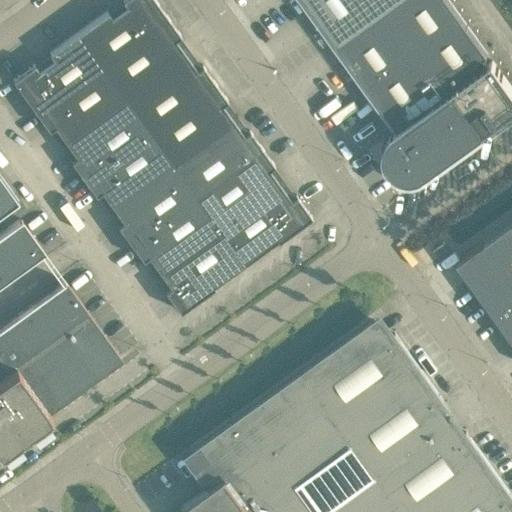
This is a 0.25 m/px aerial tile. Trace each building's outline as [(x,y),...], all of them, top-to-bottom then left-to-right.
[(107,9),(78,30),(102,63),(167,16),(155,0),(122,0),(126,4),(111,15),(107,9)] [(305,0),(335,41),(392,0),(305,0)] [(449,0),(392,0),(335,41),(398,128),(394,131),(390,134),(389,136),(387,140),(385,142),(384,147),(384,150),(384,154),(385,157),(386,157),(388,161),(384,163),(391,173),(394,170),(398,172),(397,174),(399,175),(403,177),(406,177),(411,177),(413,177),(418,176),(420,176),(425,173),(511,110),(511,87),(492,60),(489,62),(484,55),(487,53),(449,0)] [(167,16),(102,63),(125,96),(185,53),(174,38),(180,33),(167,16)] [(102,63),(78,30),(48,51),(53,57),(38,68),(33,62),(12,78),(36,111),(102,63)] [(196,68),(185,53),(125,96),(148,128),(214,81),(202,64),(196,68)] [(102,63),(36,111),(48,128),(54,124),(66,139),(125,96),(102,63)] [(227,98),(214,81),(148,128),(172,161),(231,118),(220,102),(227,98)] [(125,96),(66,139),(77,154),(70,159),(83,176),(148,128),(125,96)] [(231,118),(172,161),(195,193),(261,146),(249,129),(242,133),(231,118)] [(148,128),(83,176),(95,193),(101,188),(112,204),(172,161),(148,128)] [(261,146),(195,193),(219,226),(278,183),(267,167),(273,163),(261,146)] [(172,161),(112,204),(123,219),(117,224),(130,241),(195,193),(172,161)] [(0,212),(18,199),(0,174),(0,212)] [(289,198),(278,183),(219,226),(244,261),(275,238),(276,239),(311,215),(295,194),(289,198)] [(195,193),(130,241),(142,258),(148,253),(159,269),(219,226),(195,193)] [(19,217),(0,231),(0,281),(43,250),(19,217)] [(511,220),(457,261),(496,315),(511,303),(511,220)] [(219,226),(159,269),(170,284),(164,288),(179,309),(213,285),(212,283),(244,261),(219,226)] [(433,248),(437,253),(440,257),(449,250),(442,241),(433,248)] [(0,324),(0,446),(50,411),(46,406),(116,355),(117,356),(119,355),(64,279),(0,324)] [(511,303),(496,315),(511,337),(511,303)] [(378,321),(304,375),(340,424),(419,366),(395,333),(389,337),(378,321)] [(444,400),(419,366),(340,424),(375,473),(448,421),(437,405),(444,400)] [(403,511),(375,473),(340,424),(304,375),(194,454),(214,482),(181,505),(186,511),(403,511)] [(448,421),(375,473),(403,511),(424,511),(490,465),(466,431),(459,436),(448,421)] [(511,500),(511,495),(490,465),(424,511),(511,511),(511,509),(508,504),(511,500)]
